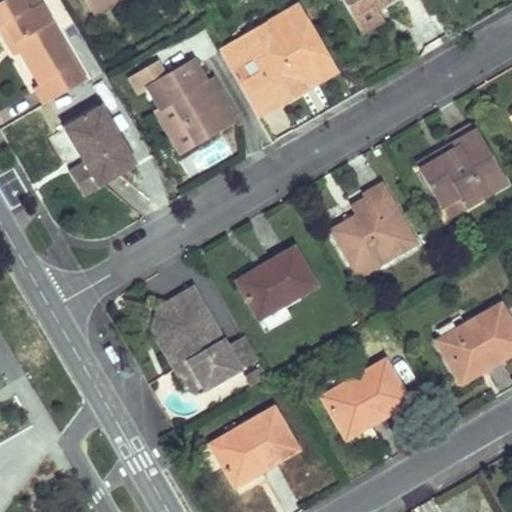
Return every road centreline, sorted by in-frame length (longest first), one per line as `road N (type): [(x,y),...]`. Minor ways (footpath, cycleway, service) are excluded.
road 1 (residential): [(51,308),(511,43)]
road 2 (residential): [(51,308),(168,511)]
road 3 (residential): [(511,413),(343,511)]
